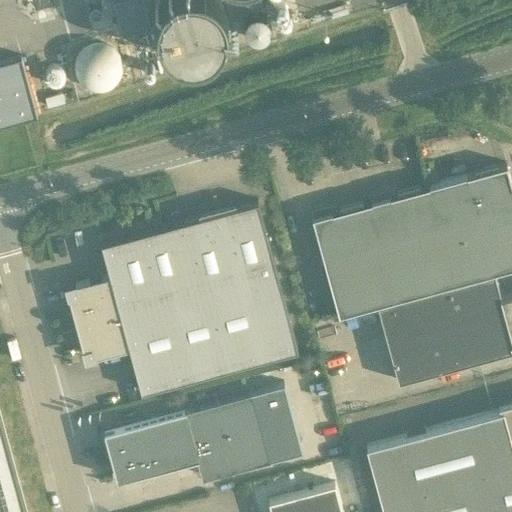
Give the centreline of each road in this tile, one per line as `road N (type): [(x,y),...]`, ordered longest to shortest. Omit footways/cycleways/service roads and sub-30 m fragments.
road 1 (unclassified): [(0,198),(421,84)]
road 2 (unclassified): [(78,511),(0,218)]
road 3 (unknown): [(76,505),(300,450),(308,431),(290,389)]
